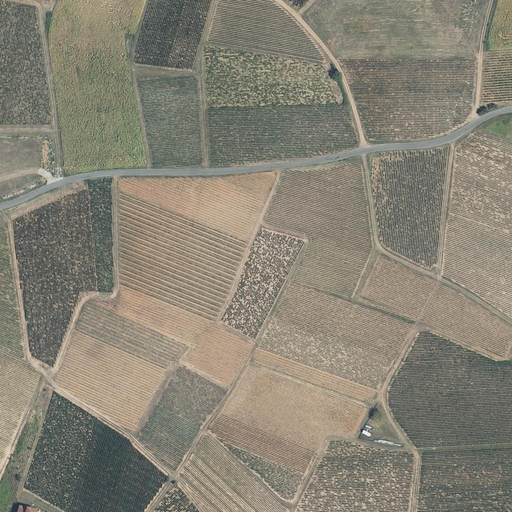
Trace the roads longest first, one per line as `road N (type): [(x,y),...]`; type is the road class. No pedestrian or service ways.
road 1 (tertiary): [(511,110),(419,145),(232,170),(87,175),(0,206)]
road 2 (track): [(511,321),(379,245),(348,90),(322,43),(277,0)]
road 3 (track): [(413,511),(417,456),(383,392),(439,279),(452,137)]
road 4 (track): [(0,206),(31,360),(130,436),(205,511)]
road 5 (track): [(49,378),(81,302),(115,291),(116,172)]
road 6 (track): [(59,182),(41,14),(35,4),(14,0)]
road 7 (track): [(149,511),(233,385)]
road 8 (track): [(474,123),(492,0)]
